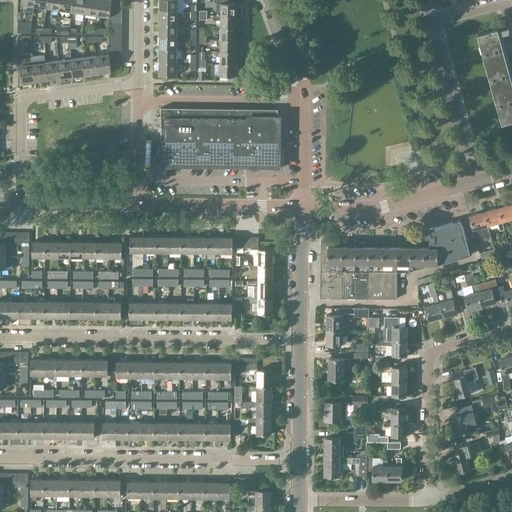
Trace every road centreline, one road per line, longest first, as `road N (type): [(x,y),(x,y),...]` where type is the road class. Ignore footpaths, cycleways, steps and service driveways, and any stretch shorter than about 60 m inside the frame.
road 1 (residential): [(299,340),(0,337)]
road 2 (residential): [(298,460),(0,457)]
road 3 (residential): [(428,500),(429,352),(511,329)]
road 4 (unclassified): [(300,206),(303,86),(270,0)]
road 5 (residential): [(20,170),(21,98),(137,82)]
road 6 (tertiary): [(473,182),(379,207),(300,206)]
road 7 (residential): [(473,182),(429,24)]
road 8 (tertiary): [(300,206),(155,205)]
road 9 (unclassified): [(299,340),(300,206)]
road 10 (residential): [(428,500),(298,501)]
road 11 (unclassified): [(135,205),(137,82)]
road 12 (unclassified): [(298,460),(299,340)]
